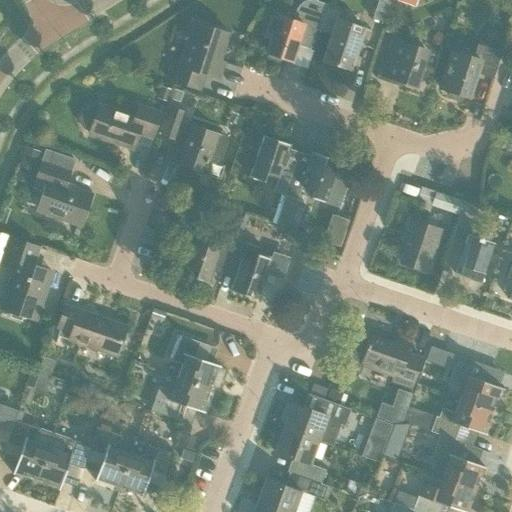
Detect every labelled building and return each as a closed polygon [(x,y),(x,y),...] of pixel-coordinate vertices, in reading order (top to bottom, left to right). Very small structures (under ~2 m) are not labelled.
[(392,0),(377,0),(372,18),(385,23),(392,0)] [(278,15),(267,51),(292,59),(299,37),(311,41),(320,12),(298,5),(293,20),(278,15)] [(322,60),(349,69),(364,27),(337,19),(340,11),(328,6),(320,30),(331,33),(322,60)] [(171,61),(166,77),(199,88),(204,73),(218,77),(224,61),(219,60),(228,33),(193,22),(179,64),(171,61)] [(378,71),(376,78),(393,83),(395,78),(415,85),(427,51),(392,39),(382,73),(378,71)] [(452,50),(440,87),(468,97),(476,72),(493,78),(501,51),(477,43),(472,57),(452,50)] [(134,116),(99,104),(98,107),(91,105),(82,109),(79,119),(83,128),(90,130),(89,134),(132,148),(134,142),(149,147),(161,112),(138,104),(134,116)] [(184,111),(171,106),(161,135),(174,139),(176,134),(185,137),(180,150),(185,152),(181,165),(201,172),(205,159),(219,163),(228,136),(219,133),(181,120),(184,111)] [(290,144),(263,135),(249,176),(263,181),(266,173),(278,177),(273,191),(280,193),(271,220),(277,223),(286,195),(285,195),(294,166),(284,163),(290,144)] [(43,147),(29,142),(24,159),(38,163),(43,147)] [(45,149),(32,187),(46,191),(39,211),(78,224),(88,193),(64,185),(73,158),(45,149)] [(285,195),(286,195),(296,199),(301,185),(313,189),(310,197),(325,202),(336,168),(323,163),(326,156),(312,151),(310,155),(299,152),(294,166),(285,195)] [(435,191),(432,203),(458,212),(462,200),(435,191)] [(458,212),(454,225),(469,230),(477,205),(462,200),(458,212)] [(400,262),(427,270),(441,229),(410,219),(405,232),(409,234),(400,262)] [(215,262),(226,266),(236,239),(223,235),(219,248),(207,244),(209,237),(195,232),(184,266),(197,270),(194,278),(208,283),(215,262)] [(467,234),(454,273),(481,281),(493,242),(467,234)] [(14,269),(0,308),(35,320),(51,270),(31,264),(37,246),(11,237),(2,265),(14,269)] [(236,239),(226,266),(237,270),(230,290),(251,297),(253,289),(260,292),(268,270),(282,275),(288,261),(273,255),(272,259),(258,254),(260,248),(236,239)] [(511,261),(503,289),(511,291),(511,261)] [(68,339),(115,355),(125,326),(64,305),(57,327),(71,332),(68,339)] [(177,377),(212,389),(220,365),(194,356),(199,341),(177,334),(168,358),(182,363),(177,377)] [(407,352),(409,344),(395,339),(393,343),(370,335),(360,364),(393,375),(391,380),(411,387),(421,357),(407,352)] [(456,399),(493,412),(502,387),(476,378),(482,363),(457,355),(448,379),(462,384),(456,399)] [(204,412),(212,389),(177,377),(173,390),(159,385),(150,410),(173,418),(178,403),(204,412)] [(292,402),(283,427),(317,439),(326,415),(342,421),(347,407),(320,398),(315,411),(292,402)] [(454,440),(454,439),(460,424),(485,434),(493,412),(456,399),(452,411),(442,407),(439,417),(435,415),(430,430),(439,434),(439,435),(454,440)] [(0,429),(8,432),(13,419),(14,419),(18,410),(0,403),(0,429)] [(406,412),(382,404),(377,418),(391,423),(403,420),(406,412)] [(39,428),(14,419),(13,419),(8,432),(10,433),(6,442),(21,447),(12,473),(36,481),(53,433),(38,428),(39,428)] [(96,426),(90,445),(93,446),(91,450),(104,454),(94,480),(122,489),(134,455),(116,449),(121,435),(96,426)] [(317,439),(283,427),(275,451),(298,460),(293,473),(320,482),(325,469),(308,463),(317,439)] [(90,445),(53,433),(36,481),(59,489),(68,463),(83,468),(89,449),(91,450),(93,446),(90,445)] [(438,477),(475,491),(484,466),(459,457),(464,442),(454,439),(454,440),(439,435),(430,459),(443,463),(438,477)] [(143,458),(134,455),(122,489),(141,496),(150,470),(165,475),(172,452),(148,444),(143,458)] [(256,502),(283,511),(292,511),(300,491),(322,499),(327,485),(298,475),(294,488),(265,478),(256,502)] [(393,503),(417,511),(418,511),(419,511),(438,511),(442,503),(466,511),(467,511),(475,491),(438,477),(435,487),(421,482),(416,496),(398,490),(393,503)] [(283,511),(256,502),(252,511),(283,511)] [(417,511),(393,503),(389,511),(417,511)]
